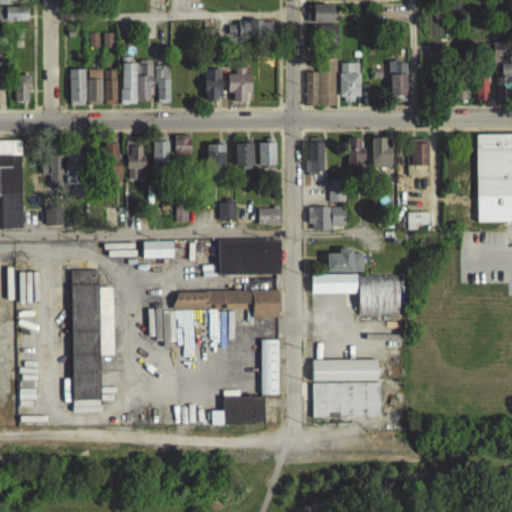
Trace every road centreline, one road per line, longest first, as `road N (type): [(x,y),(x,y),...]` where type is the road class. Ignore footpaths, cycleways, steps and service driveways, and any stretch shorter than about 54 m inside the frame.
road 1 (residential): [(511,114),(0,119)]
road 2 (residential): [(293,423),(293,16)]
